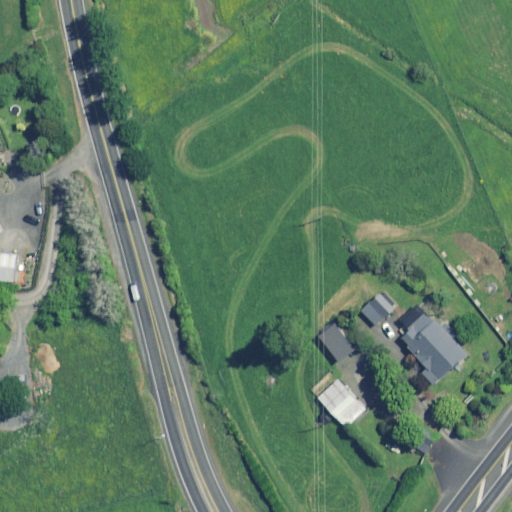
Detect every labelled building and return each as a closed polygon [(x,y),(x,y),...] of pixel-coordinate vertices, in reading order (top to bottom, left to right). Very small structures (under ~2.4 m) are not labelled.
[(16,256),(0,254),(0,281),(14,283),(16,256)] [(395,311),(381,295),(363,311),(377,327),(395,311)] [(470,357),(438,321),(436,323),(429,315),(403,338),(411,347),(410,348),(430,369),(424,374),(436,388),(470,357)] [(356,351),(337,325),(321,337),(339,363),(356,351)] [(338,381),(319,399),(346,428),(365,411),(338,381)]
